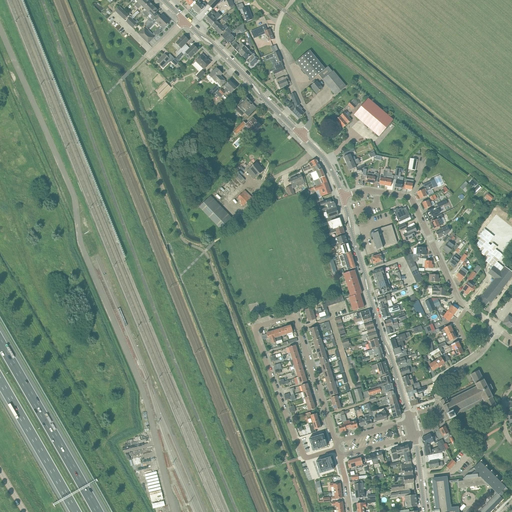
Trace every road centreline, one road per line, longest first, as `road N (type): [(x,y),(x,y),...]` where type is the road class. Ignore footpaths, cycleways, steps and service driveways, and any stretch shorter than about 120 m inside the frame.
road 1 (track): [(132,511),(103,458),(104,443),(126,415),(125,389),(0,76)]
road 2 (tertiary): [(407,416),(342,196)]
road 3 (residential): [(299,328),(290,316),(255,330),(304,456),(337,448)]
road 4 (motorway): [(95,511),(0,345)]
road 5 (tertiary): [(303,134),(184,20)]
road 6 (motorway): [(0,384),(73,511)]
road 7 (unclassified): [(292,0),(277,27),(311,120),(303,134)]
road 8 (residential): [(390,193),(415,204),(467,307)]
